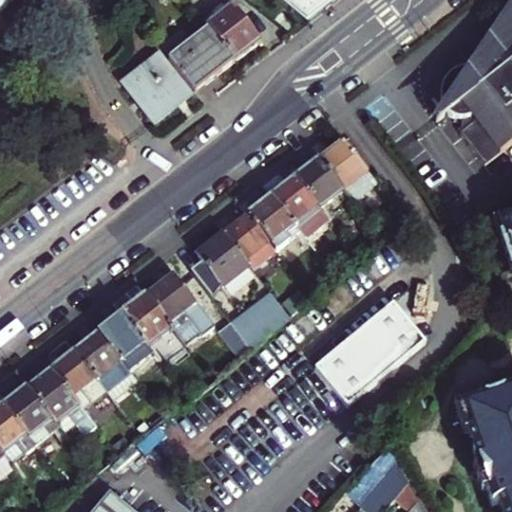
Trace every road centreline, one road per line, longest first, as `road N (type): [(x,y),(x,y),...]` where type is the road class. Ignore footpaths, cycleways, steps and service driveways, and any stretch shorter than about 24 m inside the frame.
road 1 (tertiary): [(0,348),(439,0)]
road 2 (tertiary): [(385,0),(242,128),(0,318)]
